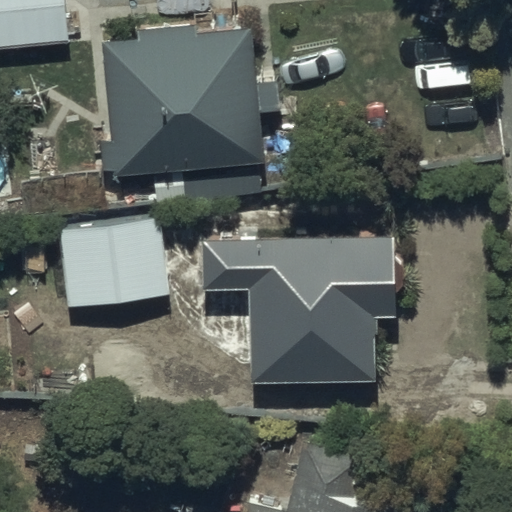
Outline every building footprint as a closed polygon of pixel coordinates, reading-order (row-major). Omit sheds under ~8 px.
[(67,0),(0,0),(0,32),(69,29),(67,0)] [(142,18),(100,23),(111,117),(97,119),(102,165),(269,146),(253,6),(197,12),(196,0),(141,7),(142,18)] [(161,203),(62,214),(70,291),(170,281),(161,203)] [(398,213),(196,217),(197,274),(249,273),(251,364),(378,361),(377,293),(399,292),(398,213)] [(304,421),(289,486),(244,475),(235,511),(412,511),(419,485),(354,469),(363,435),(304,421)]
